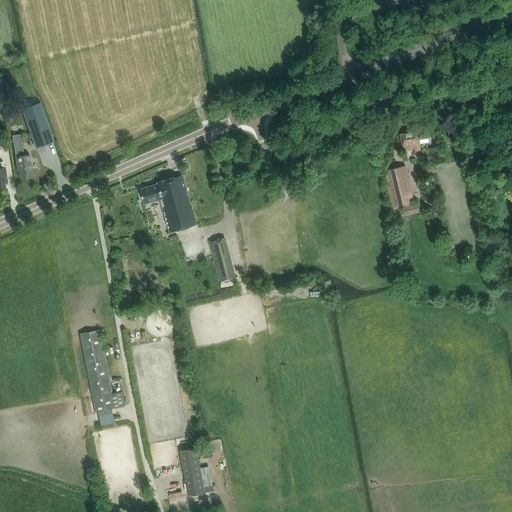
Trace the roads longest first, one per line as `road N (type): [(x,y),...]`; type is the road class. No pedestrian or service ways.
road 1 (unclassified): [(255,115),(267,148),(288,159),(380,104),(511,76)]
road 2 (tertiary): [(0,222),(255,115)]
road 3 (tertiary): [(255,115),(511,15)]
road 4 (track): [(212,131),(244,284)]
